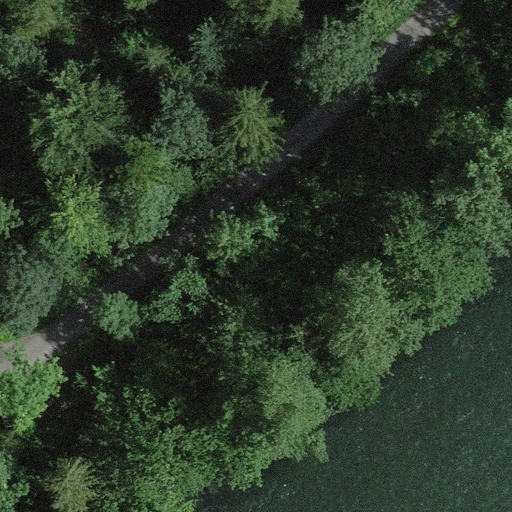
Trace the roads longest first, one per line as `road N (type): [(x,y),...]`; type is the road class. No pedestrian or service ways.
road 1 (track): [(454,0),(258,172),(0,373)]
road 2 (unknown): [(511,139),(93,511)]
